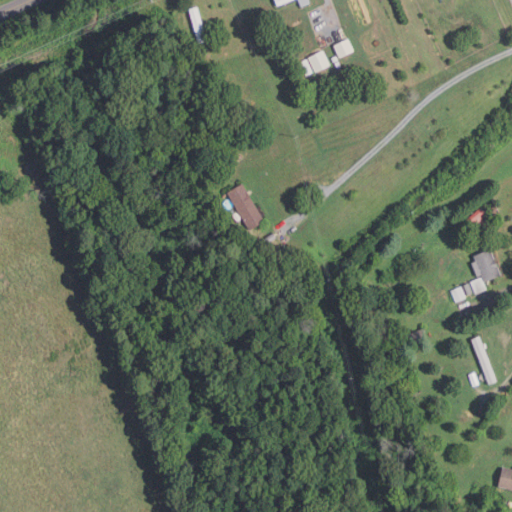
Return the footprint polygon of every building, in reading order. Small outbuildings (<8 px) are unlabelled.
[(207,42),(198,44),(189,10),(197,7),(207,42)] [(340,57),(333,45),(348,38),(354,50),(340,57)] [(316,73),(308,57),(323,50),(330,66),(316,73)] [(313,72),(306,75),(300,62),(307,59),(313,72)] [(250,230),(227,193),(243,183),(265,221),(250,230)] [(497,210),(493,214),(489,211),(493,206),(497,210)] [(485,212),(481,216),(485,221),(479,226),(475,221),(470,225),(466,220),(481,207),(485,212)] [(491,249),(502,275),(485,282),(482,275),(477,277),(471,263),(476,261),(474,256),(491,249)] [(475,295),(470,282),(482,277),(487,290),(475,295)] [(467,295),(463,285),(469,283),(473,293),(467,295)] [(466,298),(455,302),(451,290),(462,286),(466,298)] [(412,343),(409,334),(423,328),(427,338),(412,343)] [(390,351),(384,338),(391,335),(397,348),(390,351)] [(398,348),(395,340),(406,335),(409,343),(398,348)] [(489,384),(472,340),(480,336),(497,381),(489,384)] [(511,490),(498,487),(503,467),(511,468),(511,490)]
